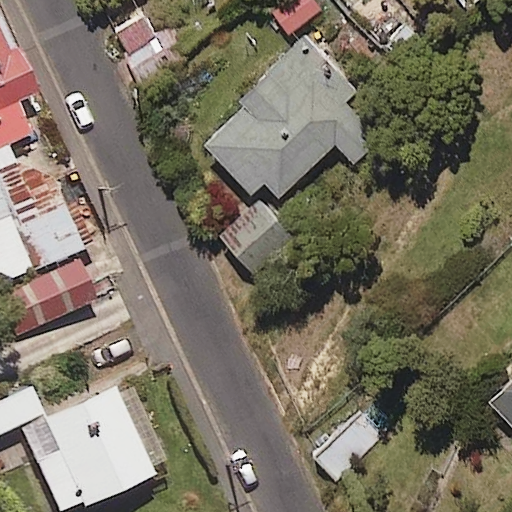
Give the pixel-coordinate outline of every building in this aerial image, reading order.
[(318,8),(311,0),(284,0),(270,12),(287,33),(318,8)] [(145,13),(109,32),(122,57),(158,38),(145,13)] [(0,147),(11,143),(34,133),(19,99),(33,93),(0,15),(0,147)] [(366,103),(299,39),(200,144),(249,190),(259,179),(277,197),(366,103)] [(0,282),(82,248),(39,145),(16,154),(11,143),(0,147),(0,282)] [(293,239),(256,201),(216,240),(253,278),(293,239)] [(97,298),(80,260),(0,296),(17,334),(97,298)] [(511,428),(511,377),(487,399),(511,428)] [(58,418),(43,385),(0,405),(0,418),(7,434),(34,422),(75,511),(78,511),(166,473),(126,387),(58,418)]
